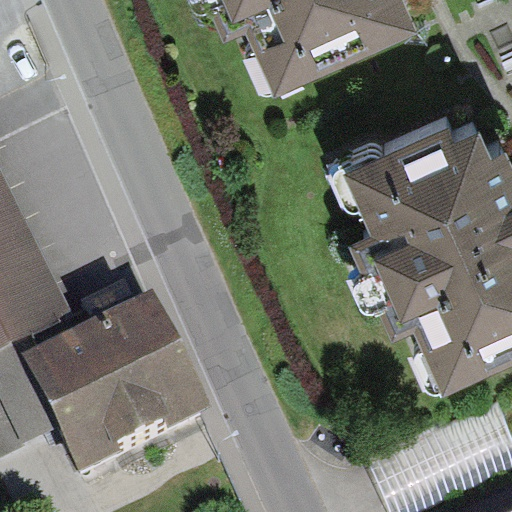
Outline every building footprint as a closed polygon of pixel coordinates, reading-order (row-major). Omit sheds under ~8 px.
[(278,67),(421,5),(418,0),(219,0),(225,14),(250,3),(278,67)] [(444,367),(511,337),(511,132),(507,120),(491,127),(479,100),(453,111),(448,99),(342,145),(371,210),(350,219),(392,314),(416,303),(444,367)] [(76,325),(0,164),(0,360),(33,345),(76,325)] [(41,362),(25,369),(58,436),(81,484),(212,421),(154,304),(139,311),(132,298),(76,325),(33,345),(41,362)] [(0,463),(58,436),(25,369),(41,362),(33,345),(0,360),(0,463)] [(363,457),(387,511),(422,511),(511,472),(511,423),(500,396),(363,457)]
